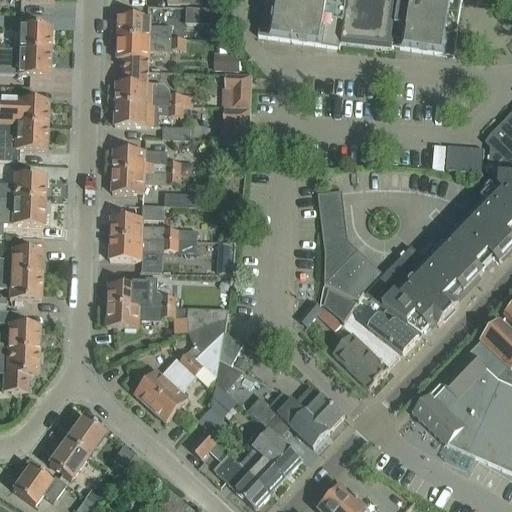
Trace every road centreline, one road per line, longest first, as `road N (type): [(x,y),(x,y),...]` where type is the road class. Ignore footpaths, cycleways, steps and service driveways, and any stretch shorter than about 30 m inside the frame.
road 1 (residential): [(71,386),(91,0)]
road 2 (residential): [(511,285),(290,511)]
road 3 (residential): [(219,511),(71,386)]
